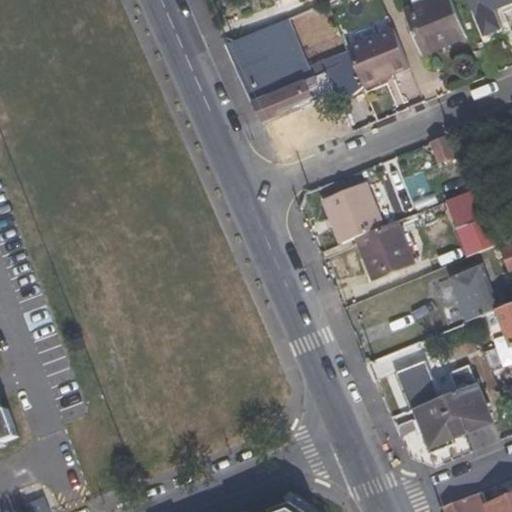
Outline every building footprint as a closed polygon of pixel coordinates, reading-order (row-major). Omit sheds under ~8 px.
[(435,0),(406,12),(424,55),(467,37),(452,0),(435,0)] [(498,11),(511,4),(511,0),(472,0),(488,37),(506,29),(498,11)] [(317,22),(313,10),(278,24),(284,36),(317,22)] [(284,36),(278,24),(264,30),(269,43),(284,36)] [(264,30),(226,46),(252,103),(317,76),(327,72),(343,65),(340,56),(302,71),(296,53),(277,61),(269,43),(264,30)] [(397,32),(350,52),(354,61),(401,42),(397,32)] [(401,42),(354,61),(366,88),(412,68),(401,42)] [(340,104),(355,96),(366,88),(354,61),(343,65),(327,72),(336,95),(340,104)] [(311,90),(321,87),(317,76),(252,103),(262,127),(284,117),(283,114),(296,109),(295,106),(314,98),(311,90)] [(336,95),(327,99),(332,111),(341,107),(340,104),(336,95)] [(332,111),(327,99),(284,117),(262,127),(274,152),(292,159),(352,134),(341,107),(332,111)] [(459,158),(450,135),(431,142),(440,167),(459,158)] [(476,191),(483,209),(487,216),(506,209),(482,149),(463,157),(467,168),(476,191)] [(467,168),(457,174),(465,195),(476,191),(467,168)] [(366,185),(325,202),(342,244),(357,237),(385,227),(366,185)] [(465,195),(472,212),(483,209),(476,191),(465,195)] [(398,222),(385,227),(357,237),(375,280),(415,262),(398,222)] [(492,232),(462,242),(469,259),(498,247),(492,232)] [(511,246),(500,250),(510,274),(511,273),(511,246)] [(480,267),(454,279),(471,322),(499,311),(480,267)] [(511,305),(499,311),(511,343),(511,305)] [(426,362),(396,375),(411,414),(417,410),(442,401),(434,381),(426,362)] [(478,386),(470,367),(434,381),(442,401),(478,386)] [(433,447),(491,422),(478,386),(442,401),(417,410),(433,447)] [(0,448),(6,446),(6,442),(18,437),(8,412),(4,413),(0,402),(0,448)] [(511,511),(511,496),(488,507),(482,492),(444,508),(446,511),(511,511)]
